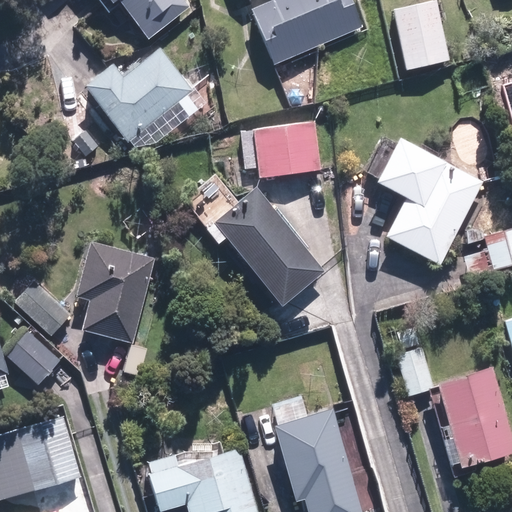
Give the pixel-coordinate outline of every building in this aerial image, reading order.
[(123,0),(151,37),(193,6),(188,0),(114,0),(116,3),(119,0),(123,0)] [(270,0),(252,8),(276,64),(366,25),(355,0),(270,0)] [(437,0),(430,0),(394,8),(408,67),(451,58),(437,0)] [(130,140),(194,89),(161,48),(129,74),(118,61),(86,86),(130,140)] [(511,116),(511,82),(503,85),(511,116)] [(316,156),(312,121),(252,128),(257,179),(318,172),(316,156)] [(397,204),(378,242),(435,271),(477,187),(391,143),(368,190),(397,204)] [(216,219),(277,298),(281,304),(324,270),(257,186),(216,219)] [(130,340),(153,256),(90,239),(75,293),(88,297),(81,327),(130,340)] [(33,282),(15,303),(51,336),(70,315),(33,282)] [(511,364),(511,318),(499,323),(511,365),(511,364)] [(415,351),(408,326),(383,333),(403,400),(425,393),(425,396),(450,475),(506,458),(480,374),(427,390),(417,353),(416,351),(415,351)] [(5,354),(37,383),(59,360),(28,330),(5,354)] [(0,342),(0,373),(9,371),(0,342)] [(305,496),(309,511),(361,511),(332,407),(306,414),(301,395),(270,403),(296,498),(305,496)] [(63,415),(0,433),(0,498),(81,475),(63,415)] [(256,511),(238,446),(152,469),(149,471),(158,503),(159,508),(185,501),(187,511),(200,511),(202,511),(256,511)]
